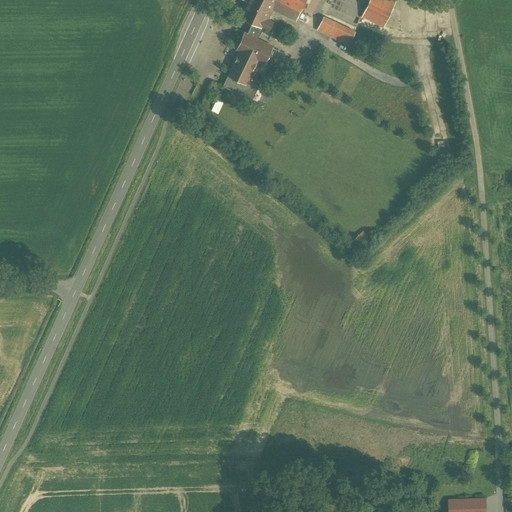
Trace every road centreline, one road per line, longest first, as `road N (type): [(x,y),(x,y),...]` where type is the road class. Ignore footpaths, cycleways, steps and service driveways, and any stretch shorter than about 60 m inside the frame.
road 1 (unclassified): [(500,511),(482,186),(448,0)]
road 2 (tertiary): [(207,0),(74,293)]
road 3 (tertiary): [(74,293),(0,453)]
